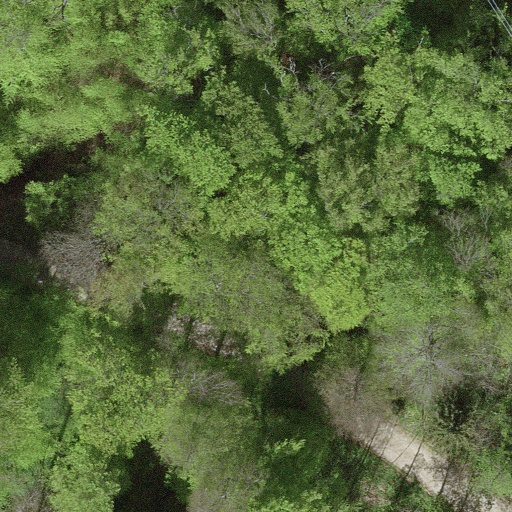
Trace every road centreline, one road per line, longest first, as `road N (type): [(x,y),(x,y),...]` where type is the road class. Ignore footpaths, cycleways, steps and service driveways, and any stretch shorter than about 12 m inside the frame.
road 1 (track): [(0,250),(115,286),(189,320),(342,404),(493,511)]
road 2 (track): [(189,320),(511,382)]
